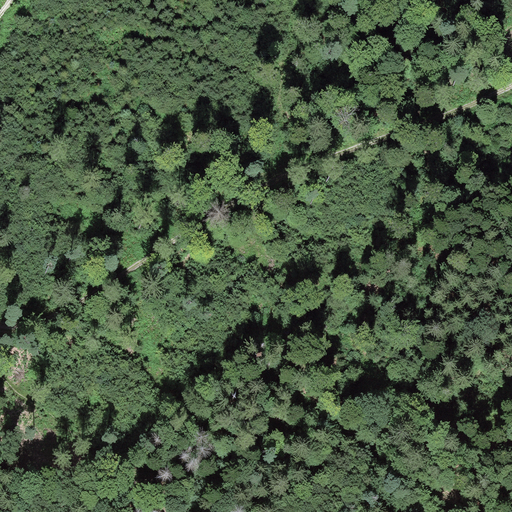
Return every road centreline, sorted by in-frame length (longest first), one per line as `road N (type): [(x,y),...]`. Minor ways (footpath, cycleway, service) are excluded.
road 1 (track): [(0,326),(62,316),(266,186),(511,84)]
road 2 (track): [(255,317),(270,133),(290,31)]
road 3 (track): [(511,347),(387,427),(363,454),(359,511)]
